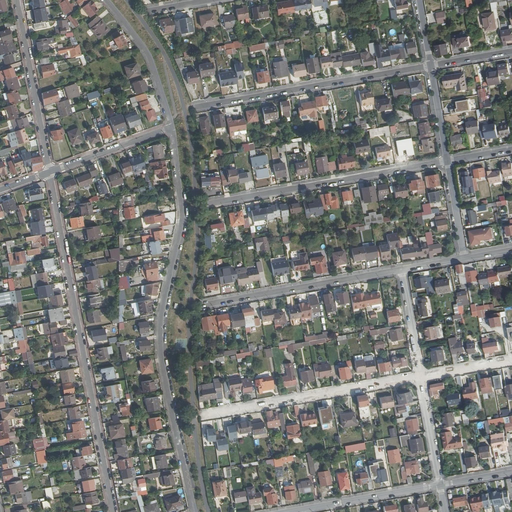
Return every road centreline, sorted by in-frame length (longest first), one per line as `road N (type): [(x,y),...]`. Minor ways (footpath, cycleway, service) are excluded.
road 1 (residential): [(194,511),(160,351),(182,220),(172,127)]
road 2 (residential): [(112,511),(49,172)]
road 3 (residential): [(446,160),(209,203)]
road 4 (residential): [(430,65),(195,107)]
road 5 (residential): [(420,376),(200,415)]
road 6 (residential): [(401,270),(203,304)]
road 7 (residential): [(49,172),(17,0)]
road 8 (residential): [(439,484),(288,511)]
road 9 (residential): [(172,127),(147,55),(103,0)]
road 10 (residential): [(49,172),(172,127)]
